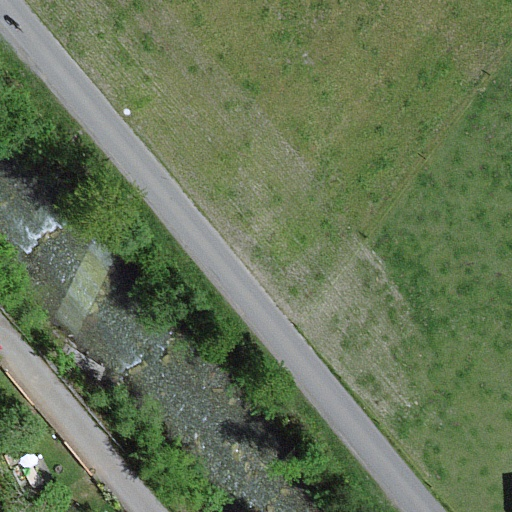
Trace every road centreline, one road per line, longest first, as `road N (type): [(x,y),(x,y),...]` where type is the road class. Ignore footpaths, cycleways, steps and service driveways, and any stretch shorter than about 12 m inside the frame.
road 1 (unclassified): [(424,511),(0,4)]
road 2 (residential): [(0,341),(148,511)]
